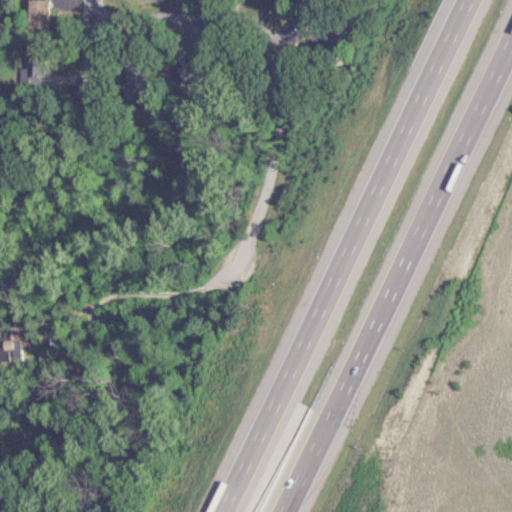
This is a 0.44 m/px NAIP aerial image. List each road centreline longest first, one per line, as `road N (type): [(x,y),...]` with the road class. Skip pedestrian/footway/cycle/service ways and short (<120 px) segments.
road 1 (motorway): [(452,0),(211,511)]
road 2 (motorway): [(277,511),(511,25)]
road 3 (residential): [(270,57),(259,178),(224,275),(180,302),(102,303),(86,328)]
road 4 (residential): [(270,57),(241,32),(120,33)]
